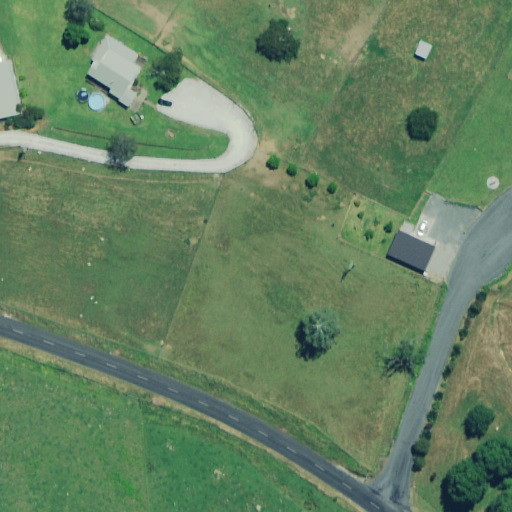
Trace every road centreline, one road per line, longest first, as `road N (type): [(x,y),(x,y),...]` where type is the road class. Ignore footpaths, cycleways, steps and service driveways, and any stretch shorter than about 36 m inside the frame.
road 1 (tertiary): [(0,325),(235,420),(380,511)]
road 2 (unclassified): [(511,226),(484,248),(459,291),(383,511)]
